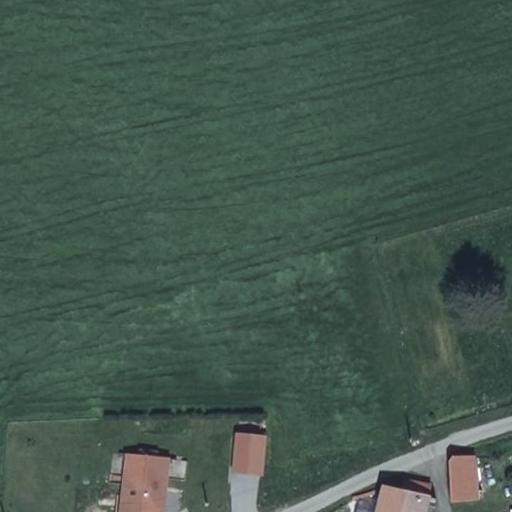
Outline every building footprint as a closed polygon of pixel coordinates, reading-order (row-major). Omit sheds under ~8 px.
[(489,263),(464,269),(467,283),(492,277),(489,263)] [(423,296),(429,315),(442,311),(437,292),(423,296)] [(443,382),(458,380),(448,322),(432,324),(443,382)] [(259,473),(267,440),(247,436),(239,468),(259,473)] [(128,455),(121,511),(164,511),(171,460),(128,455)] [(474,458),(454,459),(451,462),(452,504),(478,502),(474,458)] [(429,500),(432,488),(406,483),(402,494),(386,491),(380,511),(427,511),(431,500),(429,500)]
